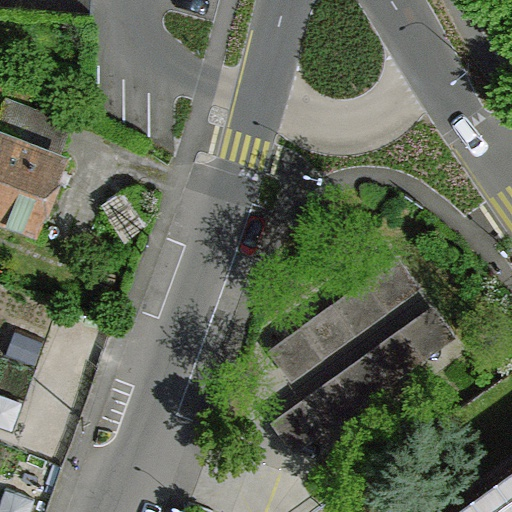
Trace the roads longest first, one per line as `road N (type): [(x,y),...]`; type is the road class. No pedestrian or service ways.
road 1 (unclassified): [(96,511),(141,460),(291,0)]
road 2 (residential): [(395,0),(511,177)]
